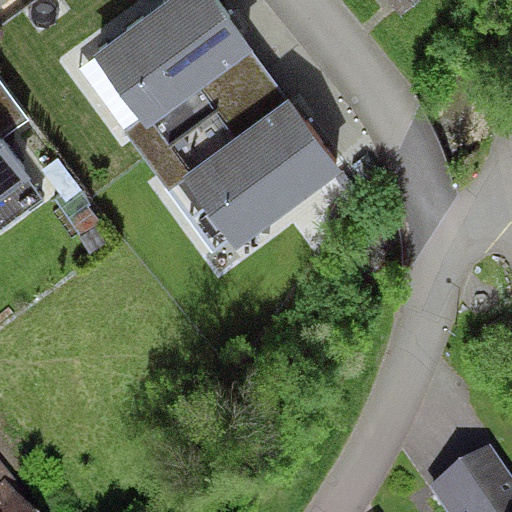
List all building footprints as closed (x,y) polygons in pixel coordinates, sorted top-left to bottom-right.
[(225,0),(160,0),(97,43),(149,119),(257,45),(225,0)] [(415,0),(390,0),(401,12),(415,0)] [(338,159),(286,91),(184,167),(236,236),(338,159)] [(0,133),(0,196),(30,175),(0,133)] [(446,511),(511,511),(511,477),(495,454),(436,496),(446,511)] [(40,511),(0,459),(0,511),(40,511)]
